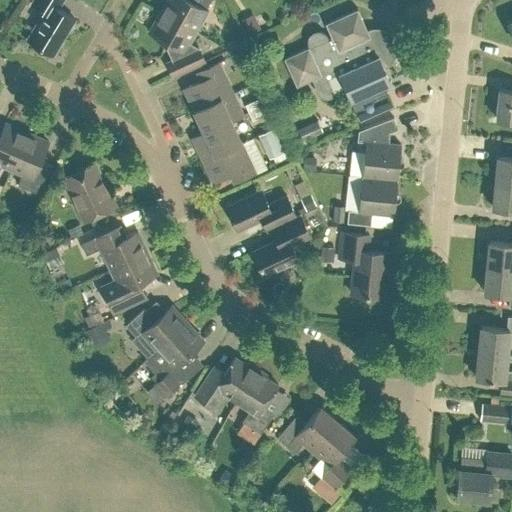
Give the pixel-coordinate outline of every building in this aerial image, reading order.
[(27,38),(52,53),(74,17),(57,7),(61,0),(33,0),(31,4),(44,11),(27,38)] [(190,0),(165,0),(160,10),(195,30),(207,9),(205,8),(210,0),(199,0),(197,4),(190,0)] [(314,77),(317,83),(317,85),(316,87),(316,88),(317,90),(317,92),(318,93),(320,94),(321,95),(322,96),(324,96),(326,96),(328,96),(329,96),(331,95),(332,94),(333,92),(334,91),(334,89),(334,87),(343,83),(350,98),(368,90),(373,101),(381,97),(376,86),(390,80),(357,8),(325,22),(331,36),(328,37),(327,36),(326,34),(324,33),(322,32),(320,32),(318,31),(316,31),(315,32),(313,32),(311,33),(309,34),(308,36),(307,37),(306,39),(306,41),(305,43),(306,45),(306,47),(283,58),(295,86),(314,77)] [(195,30),(160,10),(148,31),(176,47),(172,54),(174,59),(166,62),(171,74),(205,60),(199,47),(198,47),(189,41),(195,30)] [(242,22),(243,23),(247,33),(260,28),(255,17),(254,16),(242,22)] [(215,37),(225,33),(218,19),(208,24),(215,37)] [(127,28),(127,34),(133,37),(137,34),(137,28),(132,25),(127,28)] [(226,41),(229,47),(242,40),(239,35),(226,41)] [(184,87),(193,105),(229,88),(217,62),(198,71),(202,79),(184,87)] [(193,105),(205,131),(230,120),(242,115),(229,88),(193,105)] [(511,89),(498,88),(495,117),(511,118),(511,89)] [(257,97),(245,103),(248,111),(260,106),(257,97)] [(264,114),(260,106),(248,111),(252,119),(264,114)] [(365,150),(356,150),(352,149),(349,174),(361,176),(361,175),(397,179),(398,166),(401,166),(403,164),(404,162),(403,159),(402,158),(399,157),(401,144),(383,142),(384,133),(398,128),(393,116),(358,130),(357,139),(366,140),(365,150)] [(292,129),(298,141),(323,130),(318,118),(292,129)] [(193,136),(204,159),(240,142),(230,120),(205,131),(193,136)] [(0,163),(10,168),(27,131),(5,122),(0,132),(0,163)] [(258,134),(269,157),(285,149),(274,126),(258,134)] [(27,131),(10,168),(22,173),(17,183),(39,192),(52,163),(41,158),(48,140),(27,131)] [(204,159),(206,164),(213,181),(231,173),(234,181),(254,172),(242,146),(240,142),(204,159)] [(316,156),(303,155),(303,169),(315,170),(316,156)] [(511,156),(497,155),(494,181),(511,182),(511,156)] [(106,186),(95,161),(62,176),(83,220),(116,204),(108,185),(106,186)] [(396,191),(397,179),(361,175),(361,176),(358,210),(348,209),(346,222),(370,224),(371,212),(393,214),(395,201),(397,201),(399,199),(400,196),(400,194),(398,192),(396,191)] [(511,182),(495,181),(492,206),(511,208),(511,182)] [(266,229),(274,225),(296,214),(286,194),(268,203),(261,189),(226,205),(237,229),(261,218),(266,229)] [(307,209),(317,204),(310,192),(301,197),(307,209)] [(344,221),(345,205),(334,203),(333,219),(344,221)] [(274,225),(280,238),(252,250),(263,274),(298,258),(291,243),(310,234),(299,212),(296,214),(274,225)] [(100,247),(110,268),(147,251),(137,230),(120,237),(115,227),(81,242),(86,253),(100,247)] [(388,270),(390,252),(367,249),(369,233),(341,230),(338,257),(354,258),(351,292),(382,295),(385,270),(388,270)] [(489,240),(486,266),(511,268),(511,242),(509,242),(489,240)] [(334,246),(321,245),(320,257),(333,258),(334,246)] [(42,252),(50,267),(60,262),(52,247),(42,252)] [(147,251),(110,268),(115,279),(101,286),(112,311),(146,295),(139,281),(157,273),(147,251)] [(511,268),(486,266),(484,291),(510,294),(508,307),(511,307),(511,268)] [(125,323),(128,327),(135,334),(131,338),(147,356),(157,348),(187,322),(171,304),(154,319),(146,310),(143,306),(125,323)] [(98,309),(84,315),(88,325),(103,319),(98,309)] [(481,325),(478,351),(506,354),(507,339),(511,339),(511,316),(507,316),(506,328),(481,325)] [(105,328),(112,325),(108,318),(83,329),(89,341),(108,333),(105,328)] [(147,356),(143,360),(159,377),(154,382),(165,395),(184,378),(173,366),(203,340),(187,322),(157,348),(147,356)] [(506,354),(478,351),(475,376),(501,379),(500,391),(511,392),(511,369),(504,369),(506,354)] [(223,391),(236,400),(257,367),(248,361),(246,363),(234,355),(223,371),(213,365),(194,394),(213,407),(223,391)] [(257,367),(236,400),(249,408),(241,420),(260,432),(273,412),(263,406),(277,384),(265,375),(266,373),(257,367)] [(483,401),(481,418),(511,421),(511,412),(511,400),(500,399),(500,403),(483,401)] [(302,442),(311,450),(337,420),(320,405),(302,425),(293,417),(277,436),(294,452),(302,442)] [(191,433),(199,420),(187,413),(179,425),(191,433)] [(156,432),(161,435),(172,418),(167,415),(164,420),(156,432)] [(337,420),(311,450),(320,458),(312,467),(334,486),(351,467),(338,455),(355,435),(337,420)] [(509,474),(511,454),(511,452),(487,450),(486,458),(462,456),(460,468),(458,468),(456,495),(489,498),(492,472),(509,474)] [(235,475),(229,471),(222,472),(218,477),(229,485),(235,475)]
